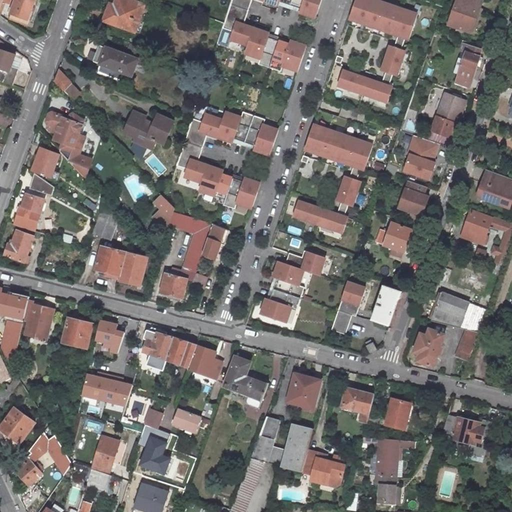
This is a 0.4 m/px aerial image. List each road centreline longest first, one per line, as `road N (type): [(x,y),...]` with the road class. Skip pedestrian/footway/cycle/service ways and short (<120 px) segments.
road 1 (residential): [(387,370),(511,28)]
road 2 (residential): [(331,0),(222,329)]
road 3 (residential): [(0,273),(222,329)]
road 4 (residential): [(222,329),(387,370)]
road 5 (residential): [(0,202),(48,59)]
road 6 (residential): [(387,370),(511,401)]
